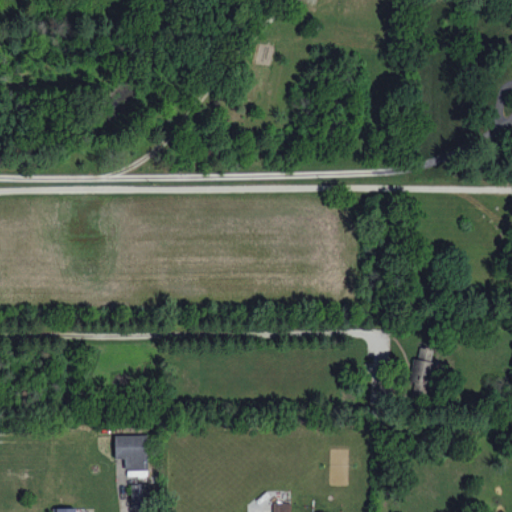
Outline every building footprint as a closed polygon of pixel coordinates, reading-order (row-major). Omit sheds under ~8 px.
[(435,349),(418,345),(410,381),(427,385),(435,349)] [(390,384),(370,386),(370,399),(391,397),(390,384)] [(115,458),(125,458),(125,469),(148,469),(147,434),(115,435),(115,458)] [(131,507),(150,507),(149,483),(130,483),(131,507)] [(273,511),(291,511),(291,502),(273,503),(273,511)]
